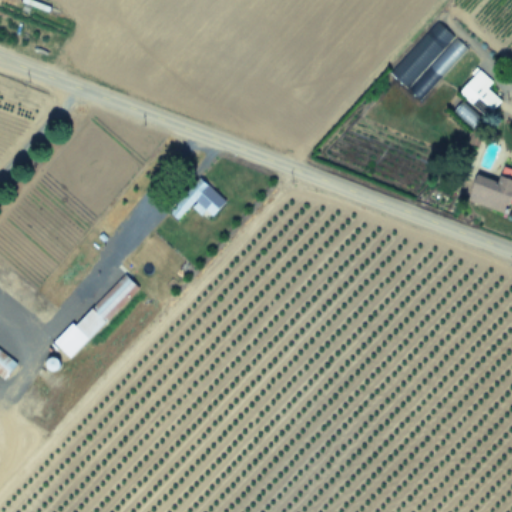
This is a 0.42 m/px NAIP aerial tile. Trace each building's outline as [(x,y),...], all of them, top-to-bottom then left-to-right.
[(388,71),(418,100),(467,51),(438,21),(388,71)] [(493,82),(479,71),(460,94),(488,118),(502,101),(488,89),(493,82)] [(471,202),(510,215),(511,210),(511,170),(505,168),(500,183),(480,176),(471,202)] [(203,181),(172,214),(178,220),(191,206),(209,222),(227,203),(203,181)] [(90,270),(99,253),(86,246),(77,263),(90,270)] [(56,344),(70,359),(141,288),(126,273),(56,344)]
